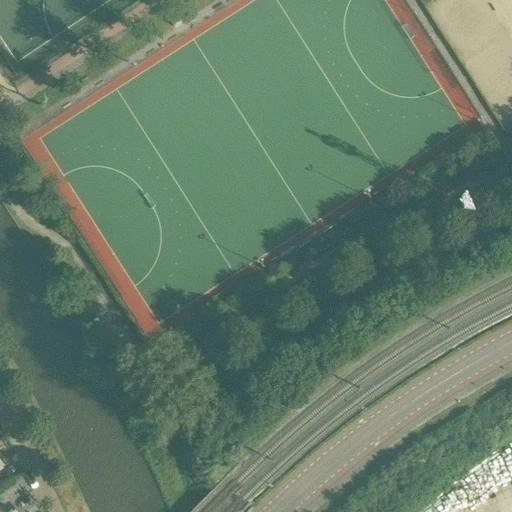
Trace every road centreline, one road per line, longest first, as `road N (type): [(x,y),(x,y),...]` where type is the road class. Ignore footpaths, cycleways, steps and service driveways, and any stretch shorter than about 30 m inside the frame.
road 1 (tertiary): [(282,511),(443,392),(511,352)]
road 2 (residential): [(54,511),(0,405)]
